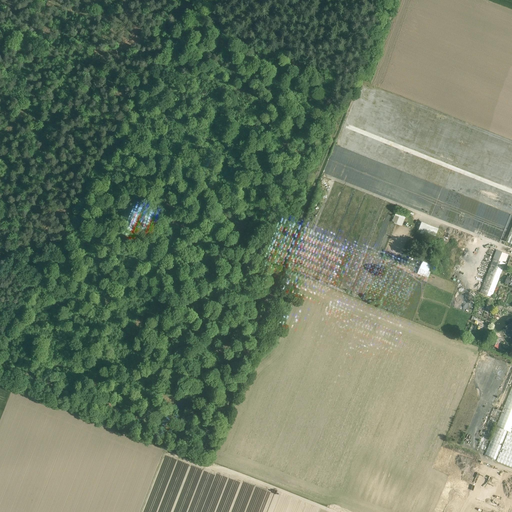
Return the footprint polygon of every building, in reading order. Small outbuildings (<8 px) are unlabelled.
[(396,212),(393,223),(403,225),(406,214),(396,212)] [(418,229),(421,230),(421,231),(436,237),(439,228),(421,221),(418,229)] [(509,256),(497,251),(493,260),(505,264),(509,256)] [(424,258),(418,273),(428,277),(431,269),(428,268),(431,260),(424,258)] [(505,264),(493,260),(480,294),(492,298),(505,264)] [(511,387),(485,455),(497,459),(511,422),(511,387)] [(511,431),(500,462),(511,466),(511,431)] [(511,511),(511,473),(501,470),(494,492),(481,488),(477,499),(469,496),(471,508),(469,508),(471,509),(468,511),(511,511)]
